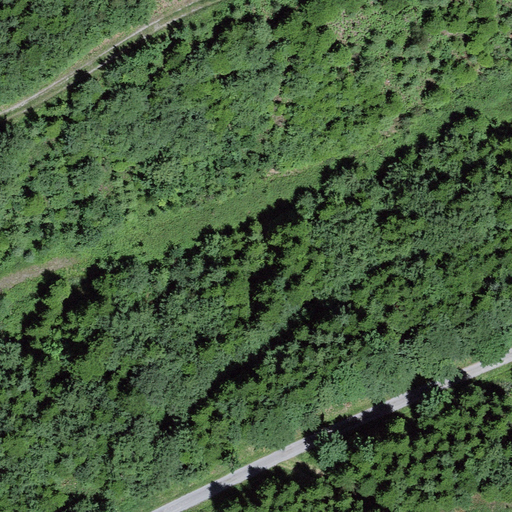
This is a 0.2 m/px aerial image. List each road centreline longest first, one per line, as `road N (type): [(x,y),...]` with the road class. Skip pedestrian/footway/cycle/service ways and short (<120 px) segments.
road 1 (track): [(149,511),(269,445),(511,345)]
road 2 (track): [(0,290),(25,274),(118,252)]
